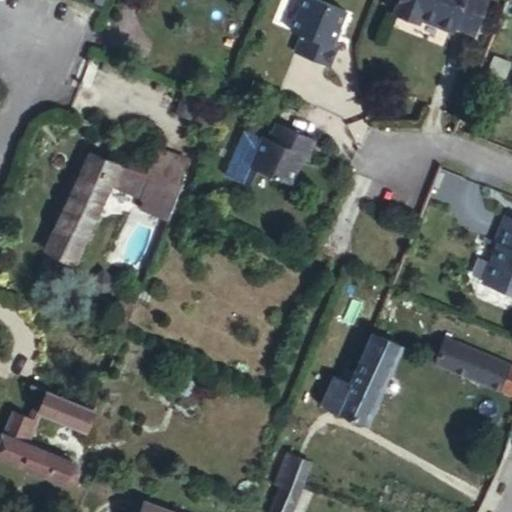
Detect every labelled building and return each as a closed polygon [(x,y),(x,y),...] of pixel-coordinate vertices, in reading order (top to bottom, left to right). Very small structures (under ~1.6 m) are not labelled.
[(338,9),(313,0),(290,0),(279,33),(293,37),(286,54),(324,67),(331,51),(325,49),(328,41),(321,37),(325,26),(331,28),(338,9)] [(393,0),(387,14),(415,27),(417,24),(448,34),(451,31),(473,37),(487,3),(479,0),(393,0)] [(315,140),(277,124),(271,141),(262,140),(249,176),(289,189),(300,155),(308,158),(315,140)] [(122,185),(127,172),(129,169),(105,159),(68,253),(91,261),(122,185)] [(146,172),(127,172),(122,185),(143,192),(146,172)] [(511,214),(502,211),(491,236),(498,239),(482,278),(511,286),(511,214)] [(402,380),(414,345),(380,332),(366,370),(357,367),(351,382),(342,381),(330,410),(380,431),(394,398),(402,380)] [(449,359),(511,385),(511,355),(454,333),(445,358),(449,359)] [(40,400),(94,422),(104,396),(44,373),(34,395),(40,400)] [(35,420),(40,400),(34,395),(25,392),(19,412),(19,414),(29,419),(35,420)] [(21,439),(29,419),(19,414),(19,412),(8,409),(0,435),(4,436),(21,439)] [(21,439),(4,436),(0,446),(0,461),(79,486),(86,465),(21,439)] [(274,511),(303,511),(324,459),(300,449),(274,511)] [(175,511),(142,498),(136,511),(175,511)]
